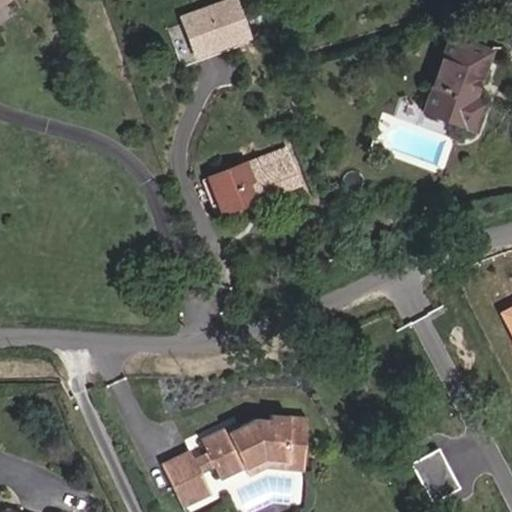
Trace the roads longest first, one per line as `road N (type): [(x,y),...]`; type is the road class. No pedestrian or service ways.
road 1 (residential): [(0,346),(216,331),(511,239)]
road 2 (unknown): [(216,331),(143,160),(108,128),(0,89)]
